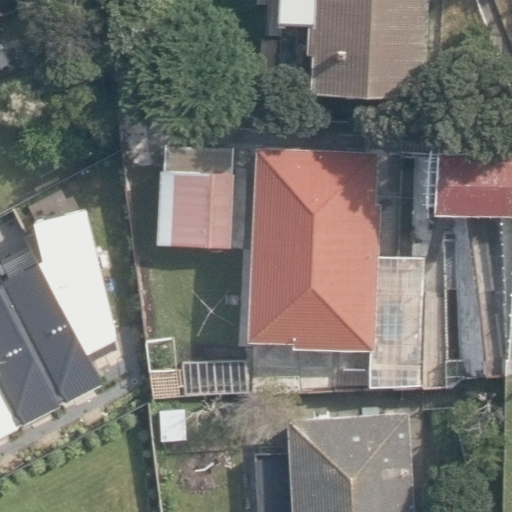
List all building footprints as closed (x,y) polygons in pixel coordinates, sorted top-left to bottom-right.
[(312,88),(423,93),(426,0),(309,0),(308,51),(314,52),(312,88)] [(294,343),(376,347),(382,200),(376,199),(378,149),(256,143),(247,336),(295,338),(294,343)] [(435,208),(511,211),(511,149),(438,146),(435,208)] [(77,178),(93,208),(119,194),(103,164),(77,178)] [(172,240),(230,243),(233,171),(175,168),(172,240)] [(0,447),(51,421),(4,331),(38,314),(19,276),(0,286),(0,447)] [(289,415),(294,511),(414,511),(409,409),(289,415)] [(210,448),(239,447),(238,419),(209,420),(210,448)]
